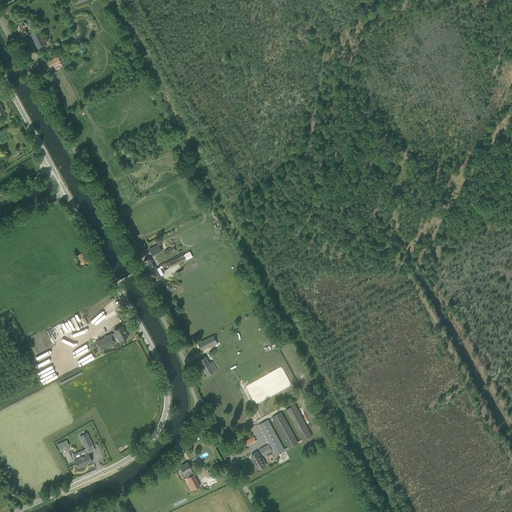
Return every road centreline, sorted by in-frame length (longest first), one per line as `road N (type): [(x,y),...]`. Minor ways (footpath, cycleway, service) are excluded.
road 1 (unclassified): [(196,402),(184,360),(93,179),(0,18)]
road 2 (tertiary): [(16,511),(126,460),(155,435),(166,406),(154,352),(65,191)]
road 3 (unclassified): [(196,402),(179,444),(153,470),(78,511)]
road 4 (tertiary): [(65,191),(0,62)]
road 5 (unclassified): [(258,511),(196,402)]
